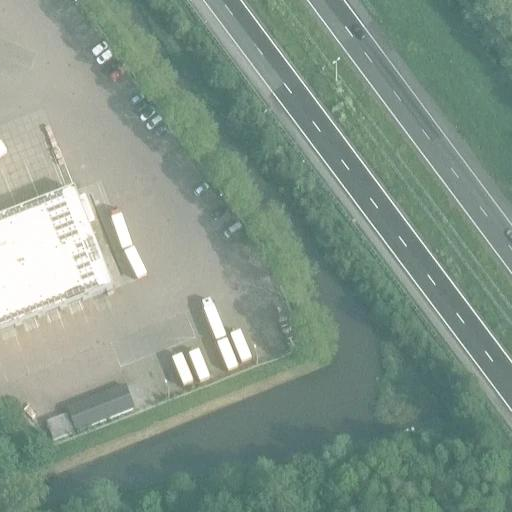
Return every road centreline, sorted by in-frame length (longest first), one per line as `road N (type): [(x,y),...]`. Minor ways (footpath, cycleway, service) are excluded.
road 1 (motorway): [(224,0),(511,387)]
road 2 (unknown): [(55,54),(131,161),(159,211),(171,257),(160,287),(130,318),(0,367)]
road 3 (motorway): [(511,251),(325,0)]
